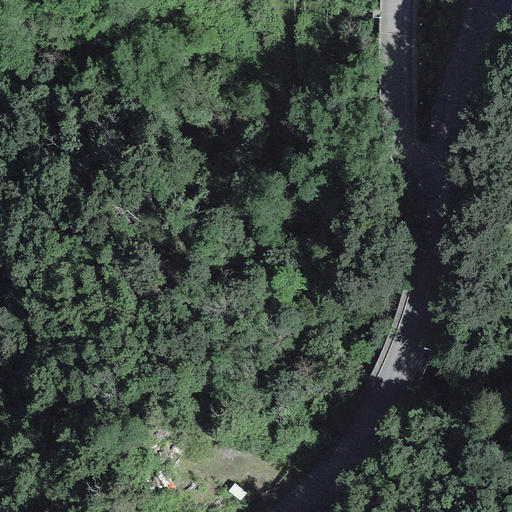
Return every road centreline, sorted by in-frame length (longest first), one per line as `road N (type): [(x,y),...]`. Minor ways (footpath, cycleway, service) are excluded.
road 1 (residential): [(302,511),(379,413),(396,376),(428,288),(443,181)]
road 2 (residential): [(443,181),(408,162),(399,140),(395,0)]
road 3 (residential): [(443,181),(459,91),(494,0)]
